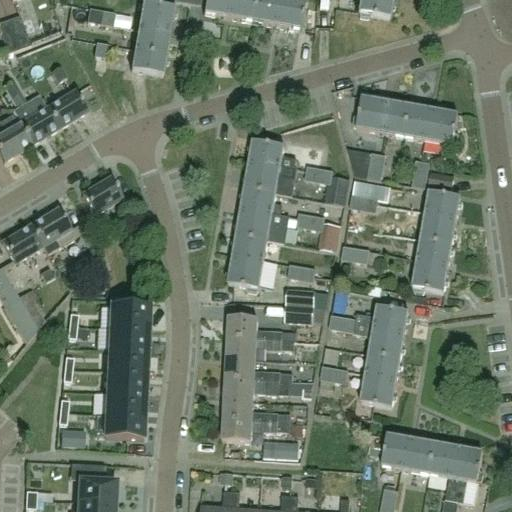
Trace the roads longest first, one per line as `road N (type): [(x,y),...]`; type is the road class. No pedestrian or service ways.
road 1 (residential): [(164,511),(179,304),(137,134)]
road 2 (residential): [(137,134),(478,35)]
road 3 (residential): [(511,247),(485,68)]
road 4 (residential): [(0,214),(137,134)]
